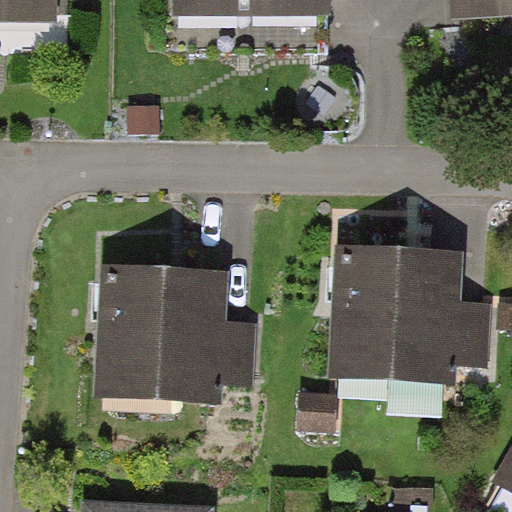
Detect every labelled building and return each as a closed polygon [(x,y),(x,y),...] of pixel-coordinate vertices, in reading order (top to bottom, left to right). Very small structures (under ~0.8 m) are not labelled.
[(0,0),(0,16),(46,16),(46,0),(0,0)] [(177,0),(177,14),(318,17),(318,0),(177,0)] [(511,0),(449,0),(451,22),(511,20),(511,0)] [(333,261),(327,377),(450,382),(451,361),(491,363),(493,313),(453,311),(456,266),(333,261)] [(98,275),(91,394),(215,400),(216,383),(253,385),(256,332),(219,330),(222,282),(98,275)] [(511,461),(496,492),(511,500),(511,461)]
